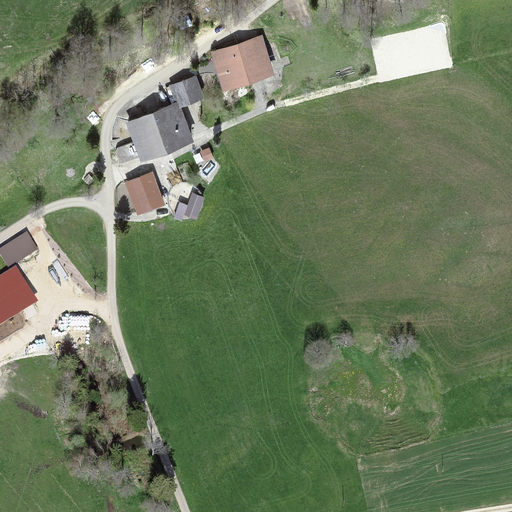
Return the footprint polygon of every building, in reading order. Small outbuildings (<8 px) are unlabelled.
[(250,77),(270,70),(260,39),(240,45),(250,77)] [(239,43),(219,50),(222,58),(218,60),(226,85),(250,77),(239,43)] [(194,75),(171,84),(178,103),(202,94),(194,75)] [(130,143),(136,157),(142,155),(191,136),(178,101),(148,113),(144,106),(143,107),(141,105),(138,104),(134,106),(132,108),(132,111),(133,114),(137,116),(129,120),(136,140),(130,143)] [(136,157),(130,143),(116,148),(121,162),(136,157)] [(140,211),(162,202),(151,171),(128,180),(140,211)] [(27,235),(0,252),(0,254),(8,268),(36,250),(27,235)] [(0,324),(33,304),(13,273),(0,281),(0,324)]
